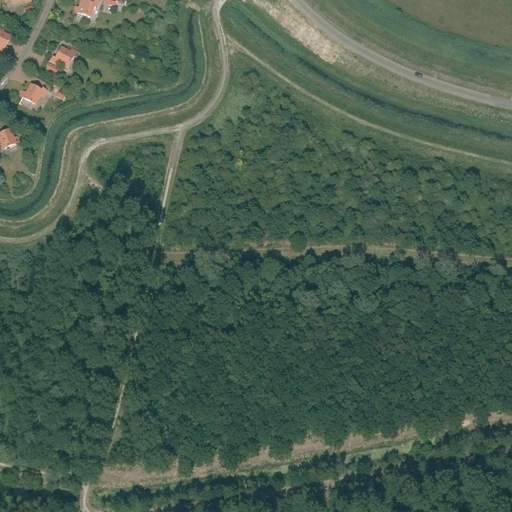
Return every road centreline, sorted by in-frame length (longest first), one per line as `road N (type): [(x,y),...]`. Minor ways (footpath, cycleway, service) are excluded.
road 1 (track): [(511,423),(163,477),(91,477)]
road 2 (unclassified): [(511,105),(386,64),(295,0)]
